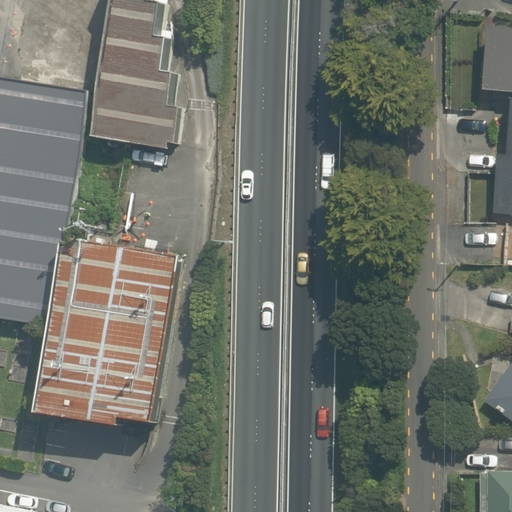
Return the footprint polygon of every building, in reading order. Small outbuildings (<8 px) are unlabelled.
[(29,16),(21,63),(90,75),(101,11),(109,13),(111,0),(30,0),(28,16),(29,16)] [(161,0),(123,0),(101,136),(173,148),(174,141),(182,143),(188,109),(177,107),(182,75),(171,73),(176,40),(166,39),(172,5),(161,4),(161,0)] [(489,91),(511,92),(511,29),(494,28),(489,91)] [(0,74),(0,315),(52,325),(66,241),(92,90),(0,74)] [(511,153),(511,157),(502,156),(497,215),(511,216),(511,153)] [(52,325),(39,406),(121,420),(122,412),(155,417),(182,254),(79,237),(78,243),(66,241),(52,325)] [(511,368),(487,401),(511,419),(511,368)] [(511,511),(511,470),(484,470),(482,511),(511,511)]
